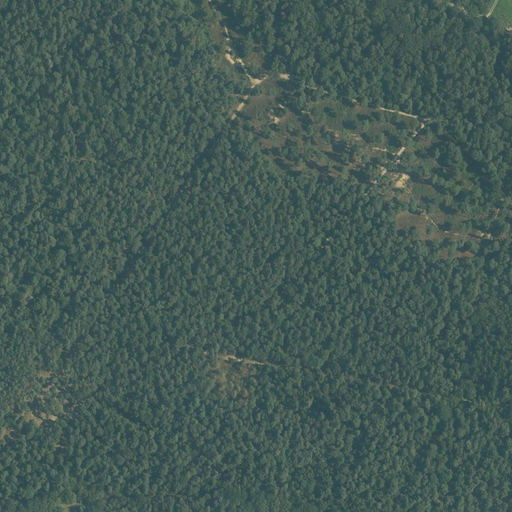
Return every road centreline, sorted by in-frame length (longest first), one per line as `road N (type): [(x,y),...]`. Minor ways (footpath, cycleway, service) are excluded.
road 1 (track): [(387,511),(458,395),(500,188)]
road 2 (track): [(254,317),(425,118),(504,141)]
road 3 (track): [(342,511),(253,495),(39,501)]
road 4 (track): [(39,501),(84,403),(254,317)]
road 5 (track): [(277,367),(458,395)]
